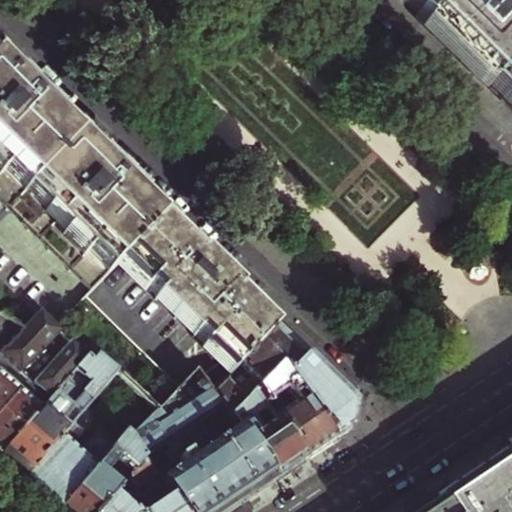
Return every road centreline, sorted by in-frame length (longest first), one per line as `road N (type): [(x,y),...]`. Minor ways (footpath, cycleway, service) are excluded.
road 1 (residential): [(0,20),(430,440)]
road 2 (residential): [(490,141),(344,0)]
road 3 (tertiary): [(323,511),(430,440)]
